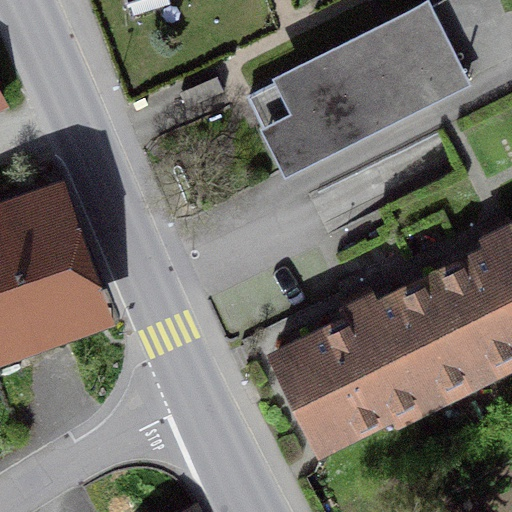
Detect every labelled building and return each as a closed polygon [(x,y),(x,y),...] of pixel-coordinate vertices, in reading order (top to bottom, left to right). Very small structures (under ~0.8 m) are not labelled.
[(469,78),(430,0),(413,0),(274,69),(278,76),(246,92),(285,169),(469,78)] [(0,358),(116,318),(64,174),(0,196),(0,358)] [(511,232),(427,278),(480,377),(511,359),(511,232)] [(427,278),(269,362),(322,461),(480,377),(427,278)] [(203,511),(198,502),(178,511),(203,511)]
